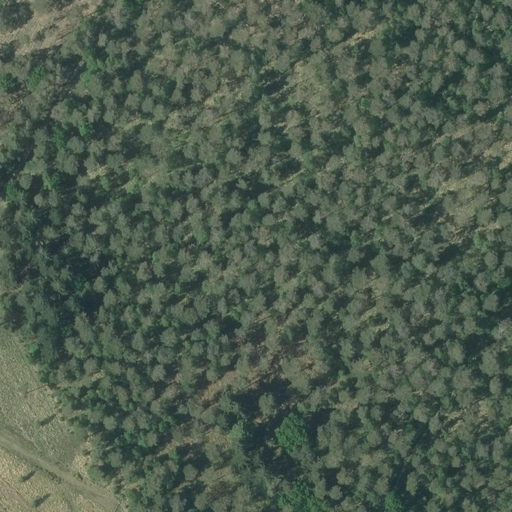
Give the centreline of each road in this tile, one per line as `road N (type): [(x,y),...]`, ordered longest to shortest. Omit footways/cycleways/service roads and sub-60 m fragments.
road 1 (track): [(123,0),(0,193)]
road 2 (track): [(386,0),(511,76)]
